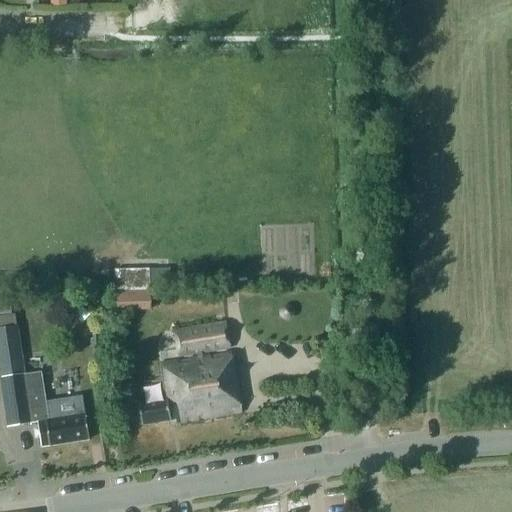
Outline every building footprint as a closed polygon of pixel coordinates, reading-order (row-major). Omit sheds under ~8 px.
[(147,309),(146,286),(116,288),(117,310),(147,309)] [(228,350),(223,324),(172,332),(176,358),(228,350)] [(0,329),(0,382),(7,427),(36,422),(40,447),(88,440),(84,414),(47,420),(40,372),(24,375),(17,327),(0,329)] [(173,423),(237,413),(228,354),(158,366),(163,398),(135,403),(139,425),(172,419),(173,423)] [(83,392),(71,394),(74,412),(87,410),(83,392)] [(114,401),(116,401),(117,403),(127,402),(126,393),(116,395),(116,397),(114,397),(114,401)]
